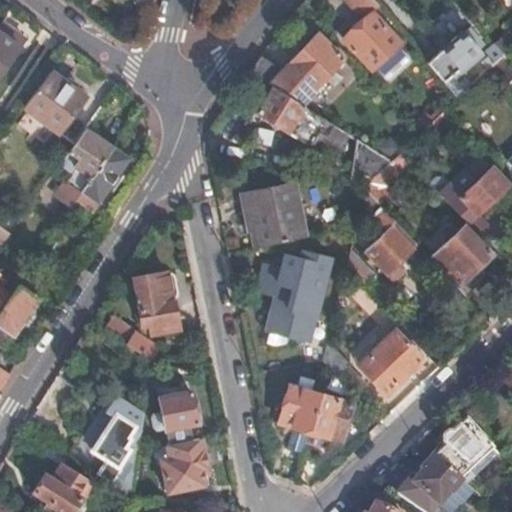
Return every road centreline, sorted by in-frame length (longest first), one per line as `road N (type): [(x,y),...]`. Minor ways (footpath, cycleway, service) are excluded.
road 1 (residential): [(258,511),(185,145)]
road 2 (residential): [(182,130),(11,410)]
road 3 (residential): [(312,511),(511,324)]
road 4 (residential): [(182,130),(201,85),(277,0)]
road 5 (residential): [(153,92),(41,0)]
